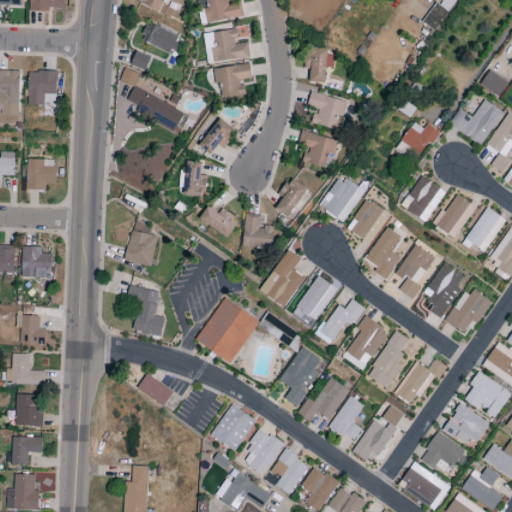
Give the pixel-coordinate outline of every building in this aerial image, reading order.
[(30,0),(30,12),(49,12),(49,8),(64,8),(64,0),(30,0)] [(139,0),(138,3),(169,18),(173,10),(163,5),(165,0),(139,0)] [(237,0),(231,2),(230,0),(205,0),(208,9),(197,12),(201,26),(241,16),(237,0)] [(455,0),(438,0),(422,23),(433,31),(455,0)] [(181,38),(150,22),(140,39),(172,56),(181,38)] [(202,35),(207,64),(249,58),(247,43),(237,44),(235,30),(202,35)] [(327,48),(305,48),(304,69),(310,69),(309,83),(325,83),(325,68),(333,68),(333,56),(327,56),(327,48)] [(150,56),(134,52),(130,66),(146,71),(150,56)] [(222,98),(244,95),(242,80),(251,79),(250,64),(212,69),(214,85),(220,84),(222,98)] [(139,75),(124,68),(118,81),(134,88),(139,75)] [(0,110),(1,110),(0,116),(18,116),(18,71),(0,71),(0,110)] [(499,97),(507,81),(487,71),(479,86),(499,97)] [(27,106),(55,107),(56,72),(28,72),(27,106)] [(172,134),(183,114),(134,87),(126,101),(144,112),(141,117),(172,134)] [(310,124),(339,131),(346,101),(311,93),(307,109),(313,110),(310,124)] [(502,113),(483,100),(471,118),(458,110),(448,125),(480,146),(502,113)] [(486,145),(498,153),(490,166),(501,174),(510,160),(505,157),(511,146),(511,116),(507,113),(486,145)] [(211,157),(234,131),(220,119),(197,145),(211,157)] [(426,124),(422,129),(413,123),(400,141),(422,156),(439,133),(426,124)] [(324,168),(328,154),(333,155),(337,141),(301,131),(297,146),(306,148),(302,162),(324,168)] [(14,153),(0,152),(0,175),(13,176),(14,153)] [(44,191),(45,184),(54,184),(55,160),(26,160),(25,190),(44,191)] [(201,176),(201,162),(184,162),(184,196),(205,196),(205,176),(201,176)] [(343,223),(364,189),(340,175),(319,209),(343,223)] [(445,192),(421,177),(401,208),(424,223),(445,192)] [(308,189),(289,178),(278,196),(281,198),(275,210),(290,219),(308,189)] [(444,213),(440,210),(431,224),(454,239),(475,207),(456,195),(444,213)] [(370,245),(389,214),(365,200),(346,230),(370,245)] [(220,209),(217,214),(207,206),(198,219),(227,238),(238,221),(220,209)] [(463,241),(482,255),(505,221),(486,208),(463,241)] [(259,218),(243,217),(242,248),(272,249),(272,227),(259,226),(259,218)] [(124,261),(149,267),(157,237),(148,235),(150,226),(133,222),(124,261)] [(399,237),(385,228),(364,260),(376,268),(373,272),(385,280),(399,257),(390,251),(399,237)] [(511,277),(511,274),(511,229),(510,228),(487,261),(511,277)] [(0,273),(13,274),(14,246),(0,245),(0,273)] [(411,299),(436,259),(413,245),(395,274),(405,280),(398,291),(411,299)] [(41,248),(21,247),(21,278),(50,279),(51,255),(41,254),(41,248)] [(299,259),(286,250),(258,292),(283,309),(304,278),(292,270),(299,259)] [(434,304),(428,312),(440,320),(459,289),(456,287),(463,277),(442,263),(422,296),(434,304)] [(164,318),(154,316),(158,292),(129,287),(126,301),(137,303),(132,331),(160,337),(164,318)] [(445,322),(463,334),(472,320),(477,324),(491,303),(468,288),(445,322)] [(195,342),(231,364),(258,321),(222,298),(195,342)] [(337,305),(316,336),(330,345),(346,321),(353,326),(364,309),(351,300),(344,310),(337,305)] [(38,317),(20,316),(19,344),(45,345),(46,330),(37,330),(38,317)] [(388,331),(364,316),(356,329),(360,331),(345,355),(365,367),(388,331)] [(387,390),(401,366),(395,363),(409,340),(394,331),(366,377),(387,390)] [(481,366),(511,387),(511,352),(497,343),(481,366)] [(279,381),(290,389),(284,399),(295,407),(317,372),(313,370),(320,359),(300,347),(279,381)] [(41,371),(29,371),(29,355),(11,354),(11,370),(5,369),(5,384),(41,385),(41,371)] [(415,362),(394,394),(409,404),(414,395),(419,399),(433,377),(437,380),(446,367),(434,359),(428,370),(415,362)] [(493,419),(510,395),(477,372),(468,385),(472,388),(463,400),(477,410),(480,405),(488,410),(485,413),(493,419)] [(172,390),(145,375),(136,391),(164,406),(172,390)] [(313,402),(307,398),(296,414),(308,422),(315,412),(328,421),(348,391),(329,379),(313,402)] [(36,396),(15,395),(14,426),(41,427),(42,408),(36,408),(36,396)] [(361,430),(351,423),(362,406),(349,397),(327,429),(340,438),(343,434),(353,441),(361,430)] [(488,423),(459,404),(442,430),(464,445),(468,439),(475,443),(488,423)] [(234,452),(255,421),(231,405),(210,436),(234,452)] [(372,421),(351,453),(365,462),(372,452),(377,455),(404,416),(389,406),(381,419),(388,424),(384,429),(372,421)] [(283,445),(260,430),(240,461),(262,476),(283,445)] [(419,458),(444,476),(463,451),(438,432),(419,458)] [(10,466),(27,466),(27,453),(41,453),(41,438),(11,437),(10,466)] [(503,452),(511,458),(511,441),(511,440),(503,452)] [(481,461),(511,479),(511,459),(490,447),(481,461)] [(275,486),(288,496),(308,467),(284,450),(269,471),(280,479),(275,486)] [(433,511),(449,487),(412,463),(396,487),(433,511)] [(145,511),(148,467),(132,466),(131,483),(124,482),(122,511),(145,511)] [(337,483),(313,467),(300,487),(310,494),(304,503),(318,511),(337,483)] [(480,475),(473,470),(460,489),(492,511),(501,497),(489,489),(498,476),(485,468),(480,475)] [(224,480),(213,497),(237,511),(245,499),(261,509),(270,495),(236,474),(231,483),(224,480)] [(34,491),(34,475),(14,475),(13,490),(6,490),(6,510),(38,511),(39,491),(34,491)] [(444,511),(483,511),(457,494),(444,511)]
